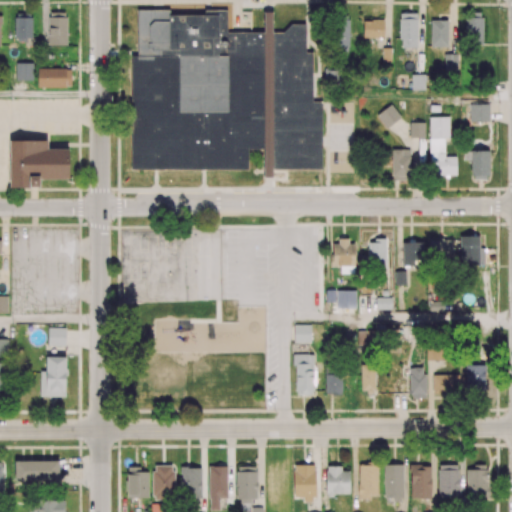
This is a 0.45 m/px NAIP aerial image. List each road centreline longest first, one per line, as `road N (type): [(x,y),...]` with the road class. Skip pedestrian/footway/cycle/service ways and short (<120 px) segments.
road 1 (tertiary): [(511,427),(0,429)]
road 2 (residential): [(511,206),(0,207)]
road 3 (tertiary): [(101,511),(101,0)]
